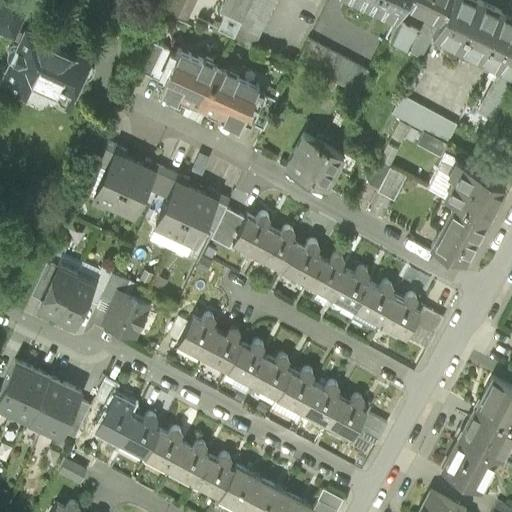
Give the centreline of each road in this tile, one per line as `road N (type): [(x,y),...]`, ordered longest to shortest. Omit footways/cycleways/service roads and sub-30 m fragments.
road 1 (residential): [(370,484),(97,336),(77,347),(0,310)]
road 2 (residential): [(485,288),(118,99)]
road 3 (residential): [(246,291),(425,381)]
